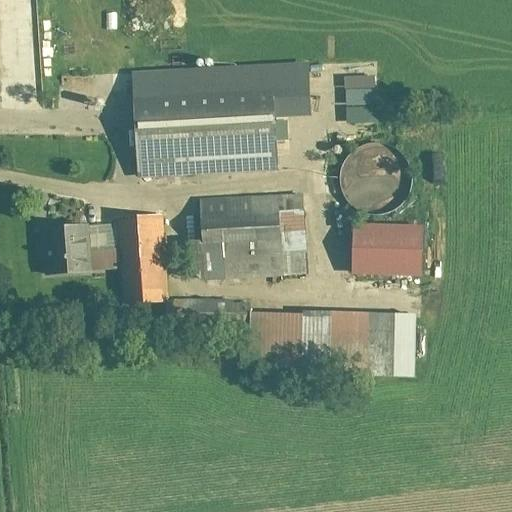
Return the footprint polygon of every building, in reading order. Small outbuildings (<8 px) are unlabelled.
[(135,100),(139,176),(278,169),(274,93),(135,100)] [(340,182),(345,201),(363,218),(385,220),(403,212),(414,196),(415,172),(403,154),(386,146),(366,147),(348,159),(340,182)] [(201,200),(202,275),(308,273),(307,198),(201,200)] [(116,221),(121,309),(168,307),(163,218),(116,221)] [(36,229),(39,281),(91,279),(89,227),(36,229)] [(244,314),(243,380),(391,382),(392,317),(244,314)]
